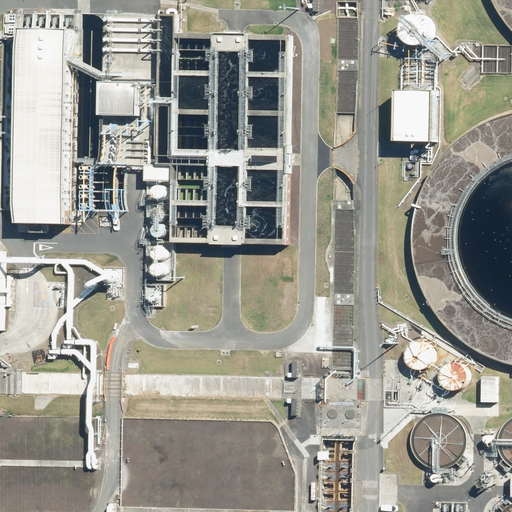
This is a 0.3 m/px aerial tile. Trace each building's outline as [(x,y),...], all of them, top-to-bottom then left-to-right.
[(511,0),(492,0),(494,2),(505,21),(511,29),(511,0)] [(417,50),(420,50),(424,49),(427,48),(429,46),(431,44),(433,41),(434,39),(435,36),(435,33),(435,30),(434,27),(433,24),(431,22),(429,20),(427,18),(424,17),(421,16),(418,16),(415,16),(412,16),(409,18),(407,19),(405,21),(403,24),(402,27),(401,29),(400,32),(401,35),(401,38),(402,41),(404,44),(406,46),(408,48),(411,49),(414,50),(417,50)] [(180,33),(173,245),(291,247),(290,35),(180,33)] [(66,34),(23,34),(22,224),(65,225),(66,34)] [(140,85),(100,85),(100,117),(140,117),(140,85)] [(438,99),(402,99),(401,142),(437,142),(438,99)] [(509,370),(511,370),(511,115),(509,116),(488,124),(468,135),(451,150),(436,168),(424,188),(417,209),(413,232),(413,254),(416,277),(424,298),(436,318),(450,336),(468,350),(488,362),(509,370)] [(410,347),(407,351),(405,356),(405,361),(406,366),(409,370),(413,373),(418,375),(424,375),(429,373),(433,370),(436,365),(437,359),(437,354),(434,349),(430,345),(424,343),(419,343),(414,344),(410,347)] [(445,365),(441,369),(440,374),(439,379),(441,384),(444,388),(448,391),(453,393),(458,393),(464,391),(468,388),(471,383),(472,377),(471,372),(469,367),(464,363),(459,361),(454,361),(449,362),(445,365)] [(304,363),(295,363),(293,416),(301,416),(304,363)] [(367,380),(363,380),(363,378),(324,376),(322,435),(361,436),(362,399),(366,400),(367,380)] [(500,378),(485,377),(482,403),(497,404),(500,378)] [(470,453),(471,444),(469,435),(465,427),(459,421),(451,418),(441,416),(432,419),(424,424),(418,431),(415,440),(416,450),(419,459),(426,466),(434,471),(443,472),(451,471),(459,467),(466,461),(470,453)] [(511,418),(508,421),(502,429),(499,438),(500,448),(503,456),(510,463),(511,464),(511,418)]
